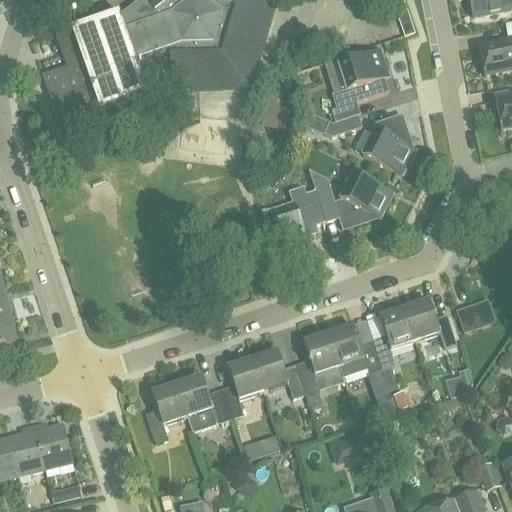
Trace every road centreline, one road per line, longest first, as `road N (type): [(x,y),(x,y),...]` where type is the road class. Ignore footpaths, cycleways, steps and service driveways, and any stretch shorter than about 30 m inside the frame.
road 1 (residential): [(83,377),(427,262),(467,188),(438,0)]
road 2 (residential): [(83,377),(0,131)]
road 3 (residential): [(128,511),(83,377)]
